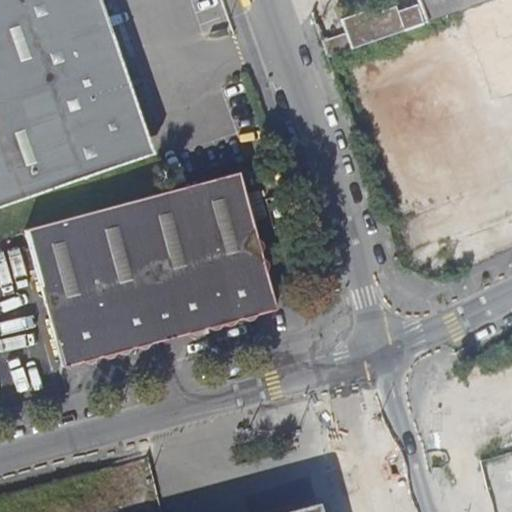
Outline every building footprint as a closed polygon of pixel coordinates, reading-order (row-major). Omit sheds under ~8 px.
[(0,0),(0,206),(136,159),(80,0),(0,0)] [(419,0),(425,18),(486,0),(419,0)] [(511,0),(497,0),(464,11),(493,100),(511,94),(511,0)] [(58,367),(270,309),(232,171),(22,230),(58,367)] [(275,420),(317,409),(313,391),(271,403),(275,420)]
